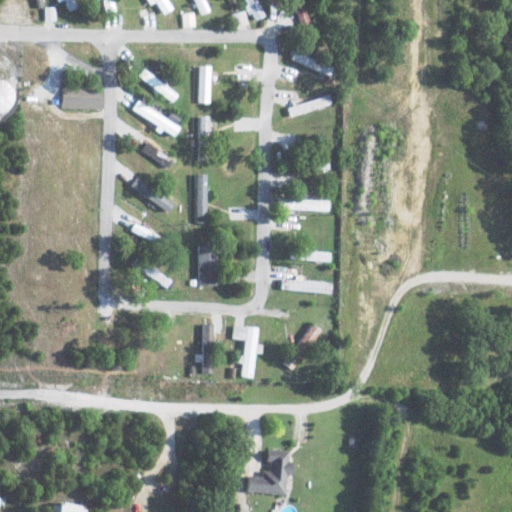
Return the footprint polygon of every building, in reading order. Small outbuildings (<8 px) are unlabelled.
[(55,0),(56,3),(62,0),(67,11),(76,8),(72,0),(55,0)] [(101,0),(104,13),(113,11),(110,0),(101,0)] [(153,2),(161,14),(170,9),(164,0),(144,0),(148,5),(153,2)] [(191,0),(198,15),(207,11),(201,0),(191,0)] [(241,0),(251,21),(261,16),(253,0),(241,0)] [(287,0),(299,30),(307,27),(297,0),(287,0)] [(228,14),(231,27),(245,24),(242,11),(228,14)] [(181,28),(192,27),(191,13),(179,14),(181,28)] [(288,59),(325,75),(328,67),(303,57),(306,50),(294,45),(288,59)] [(208,67),(197,67),(196,104),(207,104),(208,67)] [(60,109),(99,109),(100,89),(61,88),(60,109)] [(155,125),(154,128),(171,138),(177,126),(134,102),(129,111),(155,125)] [(197,149),(205,149),(207,117),(198,117),(197,149)] [(171,160),(145,143),(140,151),(165,168),(171,160)] [(204,175),(194,175),(195,224),(205,224),(204,175)] [(166,211),(171,202),(132,180),(127,189),(166,211)] [(277,210),(326,211),(326,201),(277,200),(277,210)] [(196,286),(214,286),(215,246),(197,246),(196,286)] [(319,261),(326,262),(327,253),(303,253),(302,260),(319,261)] [(167,289),(172,281),(134,258),(129,266),(167,289)] [(328,293),(328,282),(279,281),(279,291),(328,293)] [(318,330),(309,324),(281,365),(290,372),(318,330)] [(252,354),(258,354),(259,345),(253,344),(255,328),(231,326),(229,339),(242,341),(240,356),(233,355),(232,363),(239,364),(238,377),(249,378),(252,354)] [(282,494),(283,474),(287,475),(288,461),(285,460),(285,450),(265,449),(264,470),(259,470),(258,475),(245,475),(244,491),(282,494)] [(54,511),(81,511),(83,505),(56,502),(54,511)]
